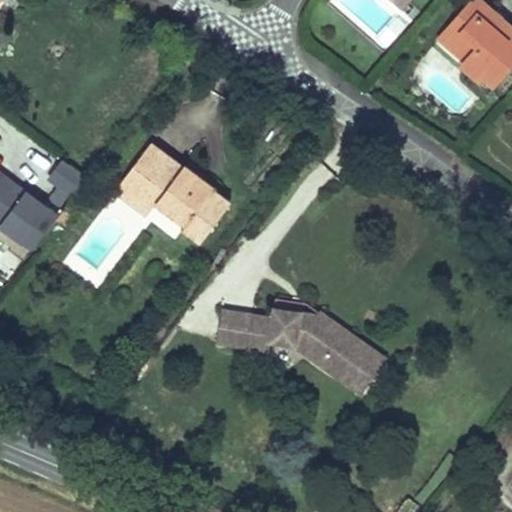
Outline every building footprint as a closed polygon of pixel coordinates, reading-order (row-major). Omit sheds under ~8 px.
[(511,57),(511,29),(477,0),(471,0),(449,24),(476,44),(465,57),(459,65),(477,81),(481,76),(489,84),(511,57)] [(476,44),(449,24),(439,37),(465,57),(476,44)] [(174,172),(142,146),(121,171),(154,198),(150,202),(174,222),(175,229),(192,243),(219,209),(202,196),(205,192),(177,169),(174,172)] [(65,163),(50,183),(73,201),(88,181),(65,163)] [(154,198),(121,171),(110,185),(143,211),(150,202),(154,198)] [(3,174),(0,177),(0,229),(29,253),(58,218),(3,174)] [(387,353),(306,298),(275,294),(274,300),(270,299),(268,310),(222,304),(217,341),(268,348),(269,337),(293,340),(295,341),(293,344),(361,391),(387,353)]
